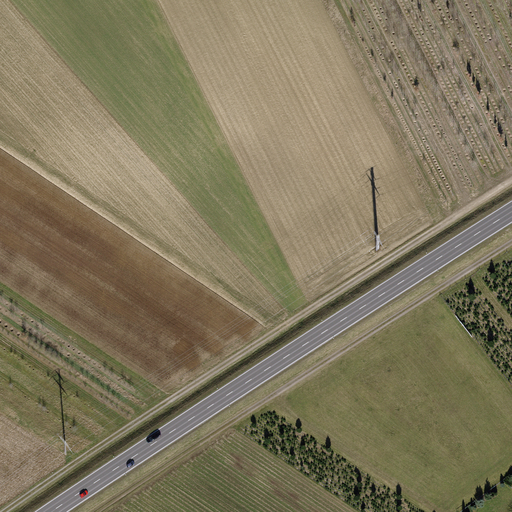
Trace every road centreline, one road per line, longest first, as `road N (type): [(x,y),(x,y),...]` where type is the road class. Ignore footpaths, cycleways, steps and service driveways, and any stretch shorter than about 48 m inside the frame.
road 1 (track): [(511,180),(4,511)]
road 2 (primary): [(53,511),(511,212)]
road 3 (track): [(511,242),(95,511)]
